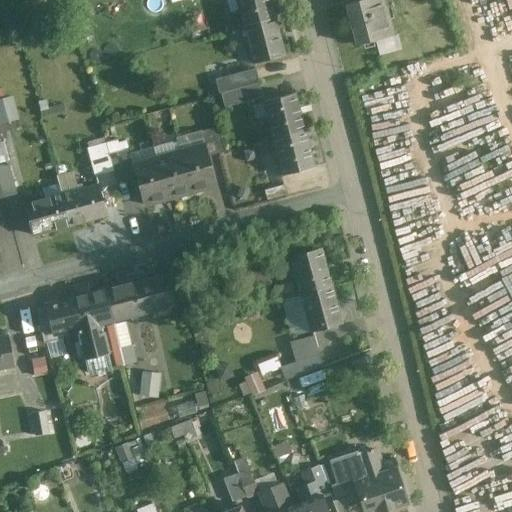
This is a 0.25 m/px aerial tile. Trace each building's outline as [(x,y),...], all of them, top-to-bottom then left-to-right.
[(270,0),(237,0),(244,26),(275,17),(270,0)] [(382,0),(363,0),(346,5),(357,45),(392,35),(382,0)] [(244,26),(243,26),(253,63),(285,54),(275,17),(244,26)] [(255,67),(214,78),(218,94),(220,93),(259,83),(255,67)] [(259,83),(220,93),(224,107),(263,97),(259,83)] [(294,93),(263,101),(273,139),(304,131),(294,93)] [(0,123),(18,121),(14,96),(0,98),(0,123)] [(217,126),(199,131),(204,145),(205,145),(208,156),(224,152),(217,126)] [(304,131),(273,139),(283,174),(313,166),(304,131)] [(105,142),(89,146),(97,175),(113,170),(108,154),(105,142)] [(204,145),(179,152),(190,192),(216,185),(208,156),(205,145),(204,145)] [(129,148),(108,154),(113,170),(115,179),(135,173),(132,165),(134,165),(129,148)] [(179,152),(156,159),(168,199),(190,192),(179,152)] [(134,165),(132,165),(135,173),(144,205),(168,199),(156,159),(134,165)] [(9,163),(0,165),(0,182),(4,197),(17,193),(9,163)] [(97,184),(61,194),(69,224),(105,215),(97,184)] [(284,184),(265,189),(267,199),(286,194),(284,184)] [(61,194),(24,204),(33,234),(69,224),(61,194)] [(306,233),(285,239),(288,250),(309,244),(306,233)] [(320,250),(291,258),(301,294),(330,286),(320,250)] [(168,274),(106,289),(113,320),(176,305),(168,274)] [(330,286),(301,294),(311,331),(340,323),(330,286)] [(106,289),(68,299),(76,330),(77,330),(84,359),(108,353),(101,324),(113,320),(106,289)] [(314,336),(291,342),(296,361),(319,355),(314,336)] [(7,337),(0,338),(0,370),(13,368),(7,337)] [(133,345),(120,348),(124,364),(137,361),(133,345)] [(143,371),(141,396),(159,397),(161,372),(143,371)] [(44,411),(30,414),(34,435),(48,432),(44,411)] [(376,451),(348,459),(356,482),(383,473),(376,451)] [(319,466),(301,473),(305,485),(296,489),(302,503),(295,505),(298,511),(327,511),(321,496),(329,493),(319,466)] [(383,473),(356,482),(359,493),(365,511),(385,511),(393,510),(392,509),(404,505),(406,505),(395,470),(383,473)] [(273,472),(257,479),(261,489),(277,482),(273,472)] [(251,473),(238,478),(246,497),(258,492),(251,473)] [(237,474),(223,479),(232,502),(246,497),(238,478),(237,474)] [(280,483),(260,491),(267,511),(298,511),(295,505),(289,507),(280,483)] [(365,511),(359,493),(333,502),(336,511),(365,511)]
